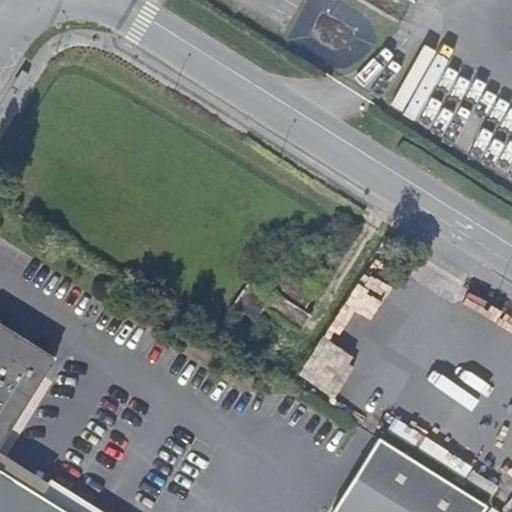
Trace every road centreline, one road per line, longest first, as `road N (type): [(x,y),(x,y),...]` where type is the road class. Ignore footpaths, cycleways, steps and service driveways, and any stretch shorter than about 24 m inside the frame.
road 1 (residential): [(511,257),(97,0)]
road 2 (unknown): [(460,225),(421,323),(460,375),(464,432)]
road 3 (unknown): [(461,46),(418,47),(306,129)]
